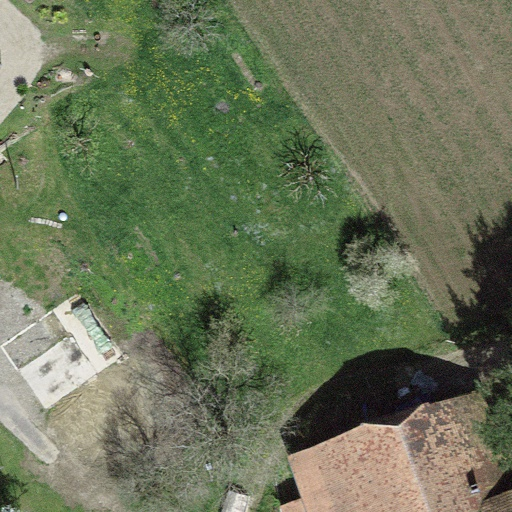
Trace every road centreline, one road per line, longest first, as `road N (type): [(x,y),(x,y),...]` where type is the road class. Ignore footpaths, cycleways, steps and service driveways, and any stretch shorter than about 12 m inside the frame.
road 1 (track): [(511,350),(319,399),(276,437),(232,511)]
road 2 (track): [(120,511),(39,452),(0,410)]
